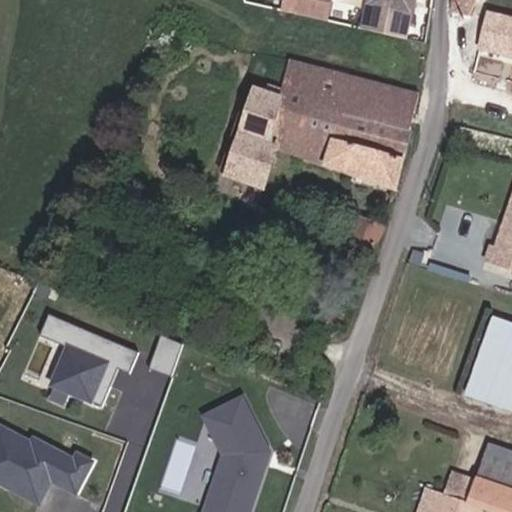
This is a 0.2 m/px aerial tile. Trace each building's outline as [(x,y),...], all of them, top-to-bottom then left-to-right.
[(325,14),(328,0),(295,0),(294,7),(325,14)] [(410,0),(364,0),(361,25),(406,31),(410,0)] [(457,0),(456,14),(479,15),(482,0),(457,0)] [(497,9),(486,50),(511,57),(511,0),(509,13),(497,9)] [(424,91),(296,60),(288,100),(261,91),(235,184),(268,202),(289,152),(405,191),(424,91)] [(511,181),(506,180),(486,248),(481,246),(476,262),(511,273),(511,181)] [(359,238),(380,247),(389,225),(368,217),(359,238)] [(345,330),(351,315),(332,306),(325,321),(345,330)] [(100,384),(108,367),(124,374),(133,353),(45,312),(36,333),(62,345),(44,384),(94,407),(104,386),(100,384)] [(511,408),(511,322),(501,318),(474,396),(511,408)] [(182,348),(159,338),(147,372),(170,381),(182,348)] [(251,511),(268,461),(241,407),(205,426),(224,464),(208,511),(251,511)] [(69,495),(86,464),(70,456),(67,462),(27,441),(24,445),(0,432),(0,489),(2,490),(8,479),(38,495),(46,479),(56,484),(54,487),(69,495)] [(492,511),(511,511),(511,448),(495,442),(482,480),(458,471),(450,494),(429,487),(420,511),(487,511),(488,511),(492,511)] [(38,495),(8,479),(2,490),(32,506),(38,495)]
